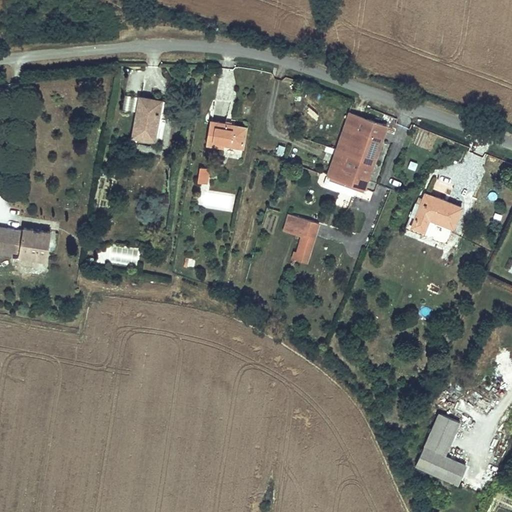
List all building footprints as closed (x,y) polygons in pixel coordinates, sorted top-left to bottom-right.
[(139,98),(133,137),(155,140),(161,100),(139,98)] [(349,112),(327,176),(365,189),(386,125),(349,112)] [(225,144),(243,147),(247,127),(210,120),(206,144),(224,147),(225,144)] [(277,157),(282,159),(285,146),(280,145),(277,157)] [(207,170),(200,169),(197,185),(201,186),(202,179),(205,179),(207,170)] [(428,218),(453,228),(461,207),(424,193),(421,202),(416,200),(411,214),(416,216),(412,227),(424,231),(428,218)] [(303,229),(298,248),(312,251),(319,222),(288,214),(286,225),(303,229)] [(0,253),(8,254),(18,256),(22,230),(0,226),(0,253)] [(22,230),(18,256),(44,259),(49,231),(22,227),(22,230)] [(8,254),(0,253),(0,266),(7,267),(8,254)] [(438,414),(415,467),(457,485),(465,466),(444,456),(459,423),(438,414)]
